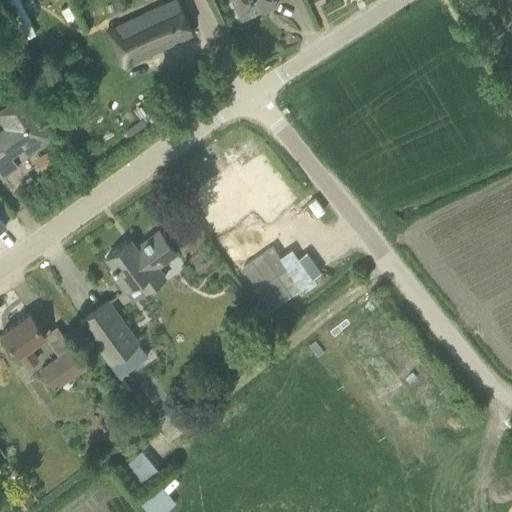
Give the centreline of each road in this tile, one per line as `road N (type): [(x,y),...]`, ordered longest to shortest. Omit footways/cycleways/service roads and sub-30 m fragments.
road 1 (unclassified): [(251,96),(483,378),(511,398)]
road 2 (residential): [(0,275),(251,96)]
road 3 (unclassified): [(251,96),(398,0)]
